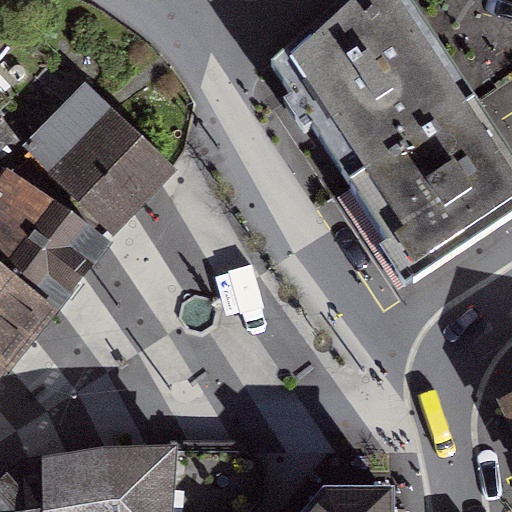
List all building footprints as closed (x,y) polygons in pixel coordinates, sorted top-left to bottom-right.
[(511,171),(400,0),(365,0),(275,77),(384,262),(409,304),(511,238),(511,171)] [(177,181),(84,91),(21,155),(114,245),(137,222),(177,181)] [(108,258),(11,183),(0,197),(0,284),(54,326),(74,302),(108,258)] [(0,284),(0,396),(23,368),(54,326),(0,284)] [(511,412),(495,420),(511,457),(511,412)] [(0,497),(0,511),(256,511),(265,506),(263,470),(198,451),(62,464),(0,497)] [(393,511),(393,496),(323,497),(310,511),(393,511)]
